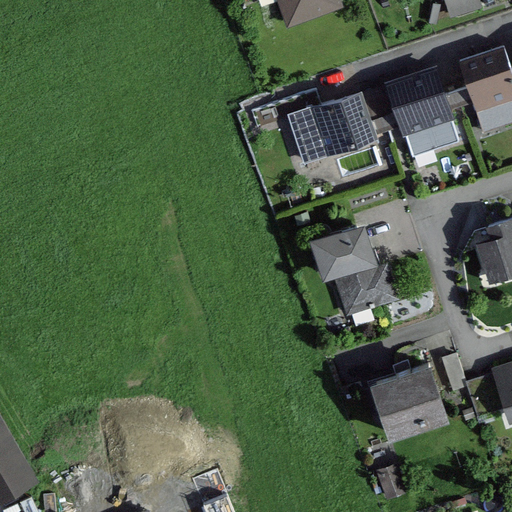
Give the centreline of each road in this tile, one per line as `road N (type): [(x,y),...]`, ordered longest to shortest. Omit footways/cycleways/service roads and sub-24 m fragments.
road 1 (residential): [(511,180),(449,201),(432,219),(462,337),(473,351),(511,344)]
road 2 (residential): [(511,22),(331,81)]
